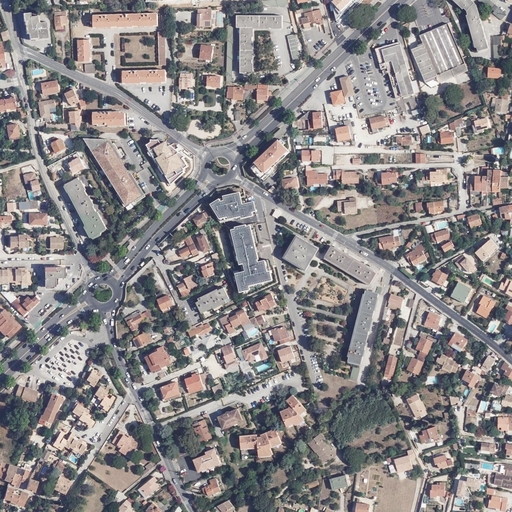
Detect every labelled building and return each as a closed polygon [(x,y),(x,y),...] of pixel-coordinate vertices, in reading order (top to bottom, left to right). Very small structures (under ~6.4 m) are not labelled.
[(330,0),(337,24),(362,0),(330,0)] [(473,3),(469,0),(455,0),(466,11),(477,50),(487,48),(476,8),(475,9),(473,3)] [(491,0),(478,0),(490,9),(491,7),(494,9),(493,11),(501,18),(506,12),(491,0)] [(311,7),(304,8),(305,12),(304,13),(305,17),(301,18),(304,28),(310,26),(309,22),(313,21),(315,20),(315,22),(318,22),(319,24),(323,23),(320,9),(312,11),(311,7)] [(197,26),(210,26),(211,10),(198,9),(197,26)] [(55,29),(61,29),(61,26),(63,25),(63,24),(66,23),(66,11),(54,12),(55,29)] [(29,15),(29,12),(23,12),(23,20),(26,20),(27,33),(28,33),(29,38),(37,37),(37,38),(47,38),(46,21),(38,22),(37,15),(29,15)] [(157,14),(93,16),(93,27),(97,27),(97,28),(111,27),(111,26),(118,26),(118,27),(132,27),(131,26),(139,25),(139,27),(153,26),(153,25),(157,25),(157,14)] [(283,28),(283,16),(238,16),(238,28),(241,28),(240,73),(252,73),(253,28),(283,28)] [(467,69),(448,23),(419,35),(419,36),(417,37),(421,47),(414,49),(419,63),(417,64),(424,80),(427,78),(430,86),(439,82),(438,80),(456,73),(457,74),(467,69)] [(293,61),(300,60),(294,33),(287,35),(293,61)] [(501,40),(500,36),(492,37),(494,60),(500,60),(500,57),(501,56),(501,55),(501,43),(501,40)] [(88,43),(88,39),(77,40),(78,61),(89,61),(89,58),(91,57),(90,43),(88,43)] [(400,42),(375,48),(381,69),(387,68),(397,100),(415,95),(400,42)] [(199,59),(205,59),(205,57),(212,58),(213,47),(201,45),(199,59)] [(96,73),(96,64),(84,64),(85,73),(96,73)] [(494,69),(494,68),(488,68),(488,77),(500,78),(501,69),(494,69)] [(14,69),(4,71),(5,79),(16,76),(14,69)] [(165,81),(165,70),(121,71),(122,82),(125,82),(125,83),(140,83),(140,82),(147,82),(147,83),(161,83),(161,81),(165,81)] [(187,74),(180,74),(179,88),(184,89),(184,87),(191,87),(191,79),(187,79),(187,74)] [(202,76),(201,82),(206,83),(206,85),(211,86),(211,87),(220,87),(220,77),(202,76)] [(348,76),(342,78),(345,90),(343,91),(344,93),(352,91),(348,76)] [(345,90),(342,78),(339,79),(342,89),(340,89),(341,91),(335,92),(335,91),(334,88),(330,90),(333,105),(346,102),(345,97),(344,93),(343,91),(345,90)] [(57,81),(41,83),(43,95),(48,94),(48,93),(53,92),(54,93),(58,92),(57,81)] [(255,89),(255,92),(257,92),(257,100),(267,100),(268,85),(257,85),(257,86),(253,86),(253,89),(255,89)] [(238,87),(238,88),(228,87),(228,92),(227,92),(227,98),(232,98),(232,99),(242,100),(242,87),(238,87)] [(76,103),(78,101),(79,101),(79,99),(78,97),(75,93),(73,89),(68,92),(65,94),(70,103),(74,101),(76,103)] [(436,101),(448,96),(446,89),(434,94),(436,101)] [(494,111),(505,112),(507,100),(508,95),(502,94),(501,99),(496,98),(495,104),(494,111)] [(0,110),(5,109),(5,108),(14,107),(13,95),(8,96),(9,98),(3,99),(3,97),(0,97),(0,110)] [(55,107),(54,99),(38,102),(41,118),(50,117),(49,108),(55,107)] [(412,112),(414,118),(421,115),(419,109),(412,112)] [(76,125),(81,124),(79,110),(69,111),(69,112),(70,118),(71,123),(76,123),(76,125)] [(120,112),(93,113),(93,124),(101,124),(102,125),(108,125),(108,126),(124,126),(124,113),(120,113),(120,112)] [(319,119),(318,113),(310,114),(309,112),(302,116),(302,119),(299,120),(297,119),(297,121),(291,121),(292,128),(297,127),(298,131),(309,130),(309,129),(309,127),(313,127),(313,129),(316,129),(317,128),(322,128),(321,118),(319,119)] [(388,123),(386,117),(383,118),(382,116),(369,119),(372,133),(376,132),(375,128),(384,126),(384,124),(388,123)] [(471,119),(472,122),(474,122),(475,124),(473,125),(472,125),(474,133),(482,131),(482,128),(489,127),(487,117),(475,120),(475,118),(471,119)] [(8,137),(18,135),(16,123),(6,125),(8,137)] [(422,135),(431,132),(428,125),(419,128),(422,135)] [(344,140),(350,138),(347,128),(345,128),(340,129),(340,128),(335,129),(338,141),(344,140)] [(77,141),(71,131),(68,132),(68,134),(71,139),(71,138),(74,143),(77,141)] [(450,132),(439,133),(440,143),(452,142),(450,132)] [(409,146),(411,146),(411,137),(404,137),(404,138),(396,138),(396,143),(401,144),(401,146),(409,146)] [(65,148),(60,139),(57,141),(52,143),(56,152),(65,148)] [(120,156),(112,143),(110,144),(108,140),(85,139),(104,170),(105,170),(103,165),(120,156)] [(272,168),(282,159),(290,152),(283,145),(280,147),(275,142),(255,162),(256,164),(251,168),(261,179),(262,178),(272,169),(272,168)] [(78,152),(73,155),(76,160),(73,162),(73,161),(69,163),(72,167),(71,168),(74,172),(79,169),(80,170),(85,167),(79,157),(80,157),(78,153),(78,152)] [(303,162),(319,161),(319,152),(302,152),(303,162)] [(425,162),(425,153),(424,153),(415,153),(416,163),(425,162)] [(129,173),(120,159),(121,158),(120,156),(103,165),(105,170),(112,182),(119,193),(118,194),(118,195),(119,199),(121,200),(124,201),(132,201),(132,202),(135,200),(136,202),(137,202),(135,199),(141,194),(141,189),(130,172),(129,173)] [(165,158),(155,165),(152,167),(158,176),(164,172),(162,169),(170,164),(165,158)] [(21,169),(21,168),(16,170),(5,173),(6,178),(5,179),(6,180),(7,180),(7,182),(14,180),(22,177),(21,174),(23,174),(21,169)] [(272,169),(262,178),(264,180),(274,171),(272,169)] [(315,169),(305,170),(305,175),(307,175),(307,181),(316,181),(316,182),(327,182),(327,172),(315,173),(315,169)] [(342,171),(342,169),(336,169),(336,171),(333,172),(333,178),(342,178),(342,180),(350,180),(350,182),(358,182),(358,171),(344,171),(342,171)] [(443,177),(446,177),(446,169),(435,170),(435,172),(429,172),(429,173),(426,173),(426,180),(434,180),(434,182),(439,182),(439,180),(443,180),(444,179),(443,177)] [(499,187),(499,188),(508,188),(508,178),(504,178),(504,171),(503,171),(503,170),(501,169),(501,171),(500,178),(500,183),(499,187)] [(493,171),(493,183),(500,183),(500,178),(501,171),(493,171)] [(36,172),(23,175),(25,185),(30,184),(33,194),(41,192),(36,172)] [(382,183),(390,183),(390,181),(396,181),(396,172),(381,172),(382,183)] [(79,177),(66,183),(71,192),(72,192),(87,222),(86,223),(92,237),(102,232),(101,231),(107,228),(100,215),(99,215),(93,202),(94,202),(92,198),(91,199),(85,187),(86,186),(84,183),(83,183),(79,177)] [(481,191),(482,191),(482,177),(477,177),(474,177),(474,181),(472,181),(472,177),(467,177),(466,177),(466,190),(470,191),(470,192),(481,191)] [(295,187),(294,178),(282,180),(283,189),(295,187)] [(137,202),(146,196),(141,189),(141,194),(135,199),(137,202)] [(225,198),(225,200),(221,201),(219,199),(209,205),(220,223),(250,216),(249,211),(248,211),(246,199),(245,195),(241,196),(240,192),(235,194),(235,193),(224,195),(225,198)] [(124,207),(132,202),(132,201),(124,201),(121,200),(119,199),(118,195),(118,194),(117,195),(124,207)] [(249,198),(246,199),(248,211),(249,211),(250,216),(256,215),(255,211),(256,211),(254,202),(250,203),(249,198)] [(337,201),(338,209),(357,207),(356,198),(349,198),(350,202),(346,202),(346,200),(337,201)] [(39,208),(39,200),(19,202),(20,210),(39,208)] [(444,210),(443,201),(427,203),(428,213),(434,212),(434,210),(444,210)] [(419,202),(415,202),(416,212),(420,212),(420,211),(423,210),(423,205),(419,206),(419,202)] [(508,206),(499,208),(500,218),(508,219),(510,219),(508,206)] [(207,220),(208,220),(204,213),(194,219),(198,226),(203,223),(207,220)] [(46,214),(29,214),(29,224),(46,224),(46,214)] [(470,227),(482,224),(478,214),(467,217),(468,220),(466,221),(467,225),(470,225),(470,227)] [(11,216),(0,216),(0,226),(1,227),(1,222),(11,222),(11,216)] [(246,225),(235,227),(236,229),(232,230),(232,231),(240,261),(240,264),(242,263),(244,263),(246,271),(244,272),(236,273),(237,275),(238,281),(241,292),(244,291),(249,290),(250,289),(250,288),(249,286),(263,282),(273,280),(271,271),(268,272),(265,260),(262,261),(262,263),(258,264),(258,262),(257,259),(259,259),(255,243),(252,229),(251,225),(247,226),(246,225)] [(425,227),(427,234),(434,232),(432,225),(425,227)] [(446,251),(455,245),(452,240),(448,228),(431,235),(434,242),(441,239),(442,240),(446,239),(447,243),(442,245),(446,251)] [(232,231),(230,232),(237,262),(240,261),(232,231)] [(213,241),(210,232),(205,234),(211,250),(216,247),(213,241)] [(27,240),(27,234),(17,235),(17,236),(9,237),(9,246),(18,246),(18,247),(28,247),(28,240),(27,240)] [(211,250),(205,234),(198,237),(204,253),(211,250)] [(194,256),(199,253),(194,244),(190,236),(185,239),(188,246),(189,247),(179,252),(182,258),(192,252),(194,256)] [(391,247),(400,246),(398,238),(398,237),(393,238),(392,236),(379,239),(380,243),(382,243),(384,251),(392,249),(391,247)] [(63,247),(63,237),(49,237),(50,248),(59,248),(59,247),(63,247)] [(304,268),(315,248),(296,237),(284,257),(304,268)] [(481,261),(496,248),(489,240),(474,252),(481,261)] [(406,254),(412,264),(419,259),(421,261),(425,258),(421,251),(423,250),(420,244),(413,249),(415,253),(414,253),(412,251),(406,254)] [(370,284),(376,273),(331,246),(324,257),(370,284)] [(475,267),(467,258),(466,259),(463,256),(456,263),(461,268),(463,266),(469,273),(471,271),(475,267)] [(214,267),(216,266),(214,262),(203,267),(204,270),(203,271),(206,279),(216,275),(214,270),(215,269),(214,267)] [(4,269),(1,269),(0,269),(0,280),(1,280),(1,281),(7,280),(7,281),(15,281),(15,280),(20,280),(20,282),(26,282),(26,284),(30,284),(30,273),(28,274),(26,274),(26,271),(27,271),(27,267),(20,267),(20,268),(17,268),(15,269),(15,267),(7,267),(7,269),(4,269)] [(64,267),(45,267),(44,286),(55,286),(55,282),(59,277),(64,277),(64,267)] [(443,285),(448,274),(437,269),(435,273),(433,272),(432,275),(434,275),(432,279),(443,285)] [(183,298),(192,295),(190,290),(197,286),(193,275),(185,279),(186,282),(178,286),(183,298)] [(464,302),(472,288),(458,281),(451,294),(464,302)] [(511,287),(505,284),(502,282),(499,289),(506,292),(506,293),(511,296),(511,287)] [(349,360),(361,364),(378,293),(380,294),(382,288),(377,287),(376,293),(366,290),(349,360)] [(214,307),(226,301),(230,298),(226,288),(219,291),(219,290),(217,290),(216,289),(211,291),(212,292),(199,298),(201,301),(198,302),(202,312),(213,307),(214,307)] [(9,291),(0,291),(0,292),(11,303),(16,299),(9,291)] [(168,306),(173,304),(169,295),(165,297),(163,292),(156,295),(162,309),(163,312),(170,309),(168,306)] [(258,311),(265,308),(269,307),(269,308),(275,305),(271,294),(264,296),(265,298),(257,302),(256,300),(252,302),(253,304),(255,303),(258,311)] [(401,306),(403,298),(391,294),(388,302),(389,302),(396,304),(401,306)] [(485,294),(480,301),(483,303),(481,306),(479,309),(489,314),(497,300),(485,294)] [(16,299),(11,303),(23,315),(39,301),(35,297),(33,298),(31,297),(29,299),(27,297),(23,300),(19,296),(16,299)] [(227,303),(226,301),(214,307),(213,307),(202,312),(203,314),(214,308),(214,309),(227,303)] [(511,307),(507,305),(505,308),(508,310),(503,319),(506,321),(506,322),(511,326),(511,307)] [(9,316),(6,312),(3,309),(3,310),(0,306),(0,328),(6,334),(7,333),(10,336),(20,327),(12,319),(14,318),(10,315),(9,316)] [(242,324),(250,320),(244,309),(234,314),(235,316),(230,318),(229,317),(228,315),(220,319),(222,324),(225,323),(227,329),(230,334),(236,332),(234,327),(242,324)] [(150,316),(146,311),(141,314),(139,311),(125,318),(130,327),(133,330),(139,327),(137,323),(150,316)] [(440,339),(443,333),(438,331),(440,326),(438,325),(441,318),(438,315),(429,312),(424,325),(437,331),(434,337),(440,339)] [(255,318),(259,325),(262,324),(263,327),(269,324),(267,321),(265,322),(261,315),(255,318)] [(255,318),(250,320),(251,323),(252,324),(254,325),(255,327),(259,325),(255,318)] [(187,329),(189,333),(204,326),(203,324),(197,327),(195,325),(187,329)] [(191,337),(199,333),(201,332),(203,334),(212,330),(209,324),(204,326),(189,333),(191,337)] [(397,327),(398,339),(406,338),(405,326),(397,327)] [(292,348),(288,337),(285,338),(284,334),(286,333),(284,327),(278,329),(277,328),(271,330),(271,331),(273,336),(275,342),(279,341),(281,345),(276,347),(278,353),(292,348)] [(137,337),(134,339),(138,348),(152,340),(147,330),(143,332),(144,334),(141,335),(140,334),(137,336),(137,337)] [(467,340),(455,332),(450,340),(448,344),(460,351),(467,340)] [(432,341),(426,339),(420,337),(418,342),(420,343),(417,350),(420,351),(416,359),(413,358),(410,364),(409,364),(406,369),(418,374),(432,342),(432,341)] [(242,351),(241,348),(236,350),(240,357),(244,355),(246,360),(249,359),(250,361),(255,359),(254,356),(260,354),(262,360),(268,358),(261,343),(242,351)] [(145,357),(147,361),(148,361),(151,367),(153,367),(155,370),(171,363),(164,346),(158,348),(160,351),(158,352),(158,350),(145,357)] [(239,365),(231,347),(223,351),(225,356),(224,356),(227,363),(228,364),(230,368),(239,365)] [(443,365),(442,368),(451,371),(456,373),(460,364),(449,359),(449,358),(442,355),(440,359),(438,358),(436,362),(443,365)] [(488,356),(483,365),(489,369),(495,360),(488,356)] [(397,358),(392,357),(392,359),(388,359),(385,373),(387,374),(392,376),(397,358)] [(246,360),(240,364),(246,373),(250,370),(248,366),(249,365),(246,360)] [(148,361),(147,361),(151,372),(155,370),(153,367),(151,367),(148,361)] [(510,366),(505,361),(501,369),(505,372),(504,374),(511,378),(511,369),(509,367),(510,366)] [(357,379),(360,368),(353,367),(350,378),(357,379)] [(472,373),(471,372),(465,382),(469,384),(468,386),(473,388),(481,373),(474,369),(472,373)] [(89,374),(84,372),(81,376),(86,379),(90,381),(88,383),(93,386),(98,377),(101,373),(98,371),(97,372),(96,374),(91,371),(89,374)] [(465,382),(471,372),(466,371),(462,381),(465,382)] [(252,372),(244,375),(247,382),(255,378),(252,372)] [(181,382),(184,393),(189,391),(189,392),(199,389),(198,387),(203,386),(202,384),(200,375),(199,373),(192,375),(193,377),(185,379),(185,381),(181,382)] [(509,385),(502,381),(500,386),(495,384),(490,392),(499,396),(501,391),(505,393),(507,391),(509,385)] [(161,387),(163,391),(165,398),(180,393),(176,382),(161,387)] [(38,391),(19,384),(15,395),(34,402),(38,391)] [(109,388),(106,385),(105,387),(104,389),(99,386),(94,393),(97,395),(96,397),(101,400),(103,396),(104,396),(105,395),(109,388)] [(199,389),(189,392),(189,394),(204,389),(203,386),(198,387),(199,389)] [(165,398),(163,391),(160,392),(163,402),(181,396),(180,393),(165,398)] [(418,418),(428,414),(421,400),(418,394),(408,400),(410,405),(411,405),(418,418)] [(46,407),(55,412),(55,411),(56,411),(59,402),(61,403),(63,398),(55,395),(54,398),(50,396),(46,407)] [(103,404),(102,406),(107,409),(115,397),(112,395),(109,398),(105,395),(104,396),(103,396),(101,400),(99,402),(103,404)] [(299,413),(305,408),(293,395),(287,400),(290,404),(287,406),(287,409),(281,412),(286,424),(294,421),(295,423),(300,421),(303,418),(301,415),(299,413)] [(83,411),(84,408),(81,406),(83,403),(76,400),(73,405),(74,406),(72,411),(79,416),(83,411)] [(492,410),(500,411),(501,404),(493,403),(492,410)] [(168,413),(175,410),(173,404),(165,407),(168,413)] [(51,422),(55,412),(46,407),(45,407),(43,412),(42,411),(38,423),(44,424),(44,423),(45,420),(51,422)] [(243,421),(238,410),(230,413),(229,412),(228,412),(227,413),(226,414),(219,418),(224,429),(228,428),(239,424),(239,423),(243,421)] [(87,414),(83,411),(79,416),(78,418),(83,421),(83,420),(88,423),(87,425),(90,427),(94,421),(88,417),(90,415),(87,414)] [(498,430),(508,429),(508,417),(495,417),(495,421),(498,422),(498,430)] [(200,441),(205,439),(207,438),(207,440),(208,439),(212,438),(204,419),(193,424),(200,441)] [(423,444),(427,443),(426,441),(431,440),(434,439),(435,441),(440,439),(437,427),(423,431),(424,435),(420,437),(423,444)] [(240,436),(241,448),(256,446),(256,449),(256,451),(258,451),(259,455),(268,454),(272,452),(271,448),(273,447),(272,445),(277,443),(276,441),(280,439),(275,428),(261,435),(260,434),(240,436)] [(122,447),(130,453),(132,448),(134,446),(137,441),(134,439),(129,436),(125,434),(126,432),(121,429),(113,441),(118,444),(119,443),(123,446),(122,447)] [(73,435),(75,433),(71,431),(66,440),(64,444),(68,447),(69,445),(72,448),(77,440),(72,437),(73,435)] [(58,446),(62,448),(64,444),(66,440),(61,438),(64,434),(61,432),(53,445),(57,447),(58,446)] [(318,433),(308,442),(313,448),(312,449),(317,455),(324,463),(327,460),(329,458),(330,459),(335,455),(331,450),(330,451),(321,441),(323,439),(318,433)] [(82,440),(83,439),(79,437),(78,438),(77,440),(72,448),(71,449),(76,453),(77,451),(81,453),(86,445),(81,442),(82,440)] [(282,443),(280,439),(276,441),(277,443),(272,445),(273,447),(282,443)] [(50,452),(44,449),(40,457),(44,458),(47,460),(50,452)] [(410,460),(416,457),(412,449),(407,451),(408,456),(394,460),(398,471),(407,468),(408,470),(413,469),(410,460)] [(189,457),(191,462),(194,461),(196,466),(198,469),(210,464),(207,455),(198,458),(196,454),(189,457)] [(12,477),(17,467),(10,465),(1,462),(2,461),(0,460),(2,456),(0,455),(0,477),(4,479),(10,482),(12,477)] [(324,463),(317,455),(315,457),(322,464),(324,463)] [(454,466),(452,460),(447,462),(446,456),(433,460),(435,465),(437,465),(439,470),(454,466)] [(60,474),(65,463),(58,460),(53,470),(60,474)] [(217,468),(225,465),(223,460),(222,461),(221,460),(219,461),(219,460),(214,462),(217,468)] [(140,474),(142,476),(153,467),(149,463),(145,467),(146,469),(140,474)] [(511,465),(507,465),(506,470),(507,470),(506,476),(496,474),(494,484),(501,486),(502,483),(511,484),(511,485),(511,488),(511,487),(511,465)] [(25,482),(29,471),(29,469),(23,467),(23,468),(17,467),(12,477),(17,479),(18,477),(22,479),(21,481),(25,482)] [(71,482),(69,481),(64,478),(65,476),(60,474),(53,488),(65,494),(71,482)] [(345,474),(331,478),(334,490),(342,488),(342,487),(348,486),(345,474)] [(156,475),(143,486),(146,490),(145,490),(149,495),(160,486),(156,482),(156,481),(159,479),(156,475)] [(9,483),(19,487),(21,481),(22,479),(18,477),(17,479),(12,477),(10,482),(9,483)] [(26,489),(34,491),(38,481),(30,478),(26,489)] [(221,490),(216,478),(210,480),(211,485),(202,488),(205,494),(207,493),(208,495),(221,490)] [(479,480),(468,478),(467,481),(460,480),(457,495),(464,496),(466,485),(478,487),(479,480)] [(437,496),(445,496),(445,483),(440,483),(440,485),(432,485),(432,490),(430,490),(430,497),(437,497),(437,496)] [(14,489),(7,486),(4,494),(3,499),(11,500),(14,489)] [(146,490),(143,486),(140,488),(147,497),(149,495),(145,490),(146,490)] [(21,491),(14,489),(11,500),(10,502),(16,504),(19,495),(20,495),(21,491)] [(28,493),(21,491),(20,495),(19,495),(16,504),(23,506),(28,493)] [(490,500),(488,505),(501,508),(501,509),(501,511),(506,511),(508,499),(492,496),(491,500),(490,500)] [(132,511),(130,509),(133,507),(131,505),(131,504),(126,500),(120,507),(122,508),(119,511),(118,511),(132,511)] [(231,511),(236,508),(229,500),(216,506),(220,511),(222,509),(224,511),(231,511)] [(367,511),(369,504),(356,502),(354,511),(367,511)] [(152,503),(146,511),(147,511),(160,511),(162,510),(152,503)]
